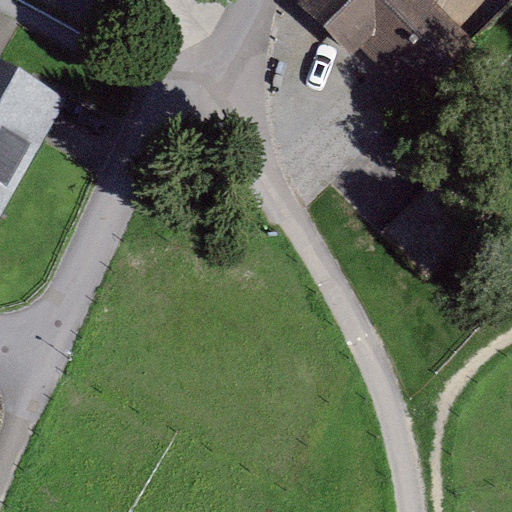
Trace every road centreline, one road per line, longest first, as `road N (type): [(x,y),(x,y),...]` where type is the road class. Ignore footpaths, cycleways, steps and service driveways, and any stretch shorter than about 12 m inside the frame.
road 1 (residential): [(413,511),(392,408),(261,163),(245,85)]
road 2 (residential): [(245,85),(183,104),(134,149),(52,320),(0,329)]
road 3 (unknown): [(511,338),(451,391),(442,439),(446,511)]
road 4 (track): [(52,320),(0,456)]
